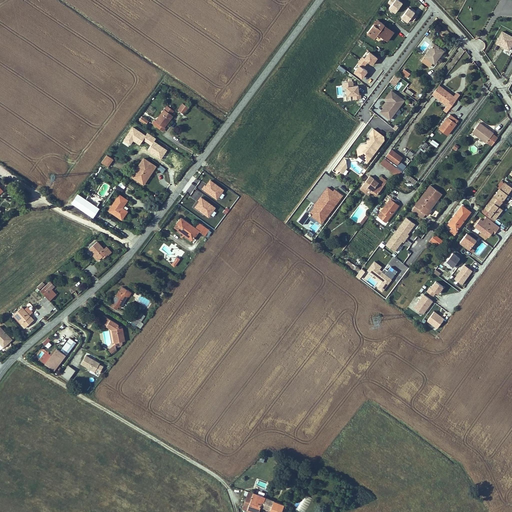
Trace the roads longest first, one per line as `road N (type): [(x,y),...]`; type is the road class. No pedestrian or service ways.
road 1 (tertiary): [(319,0),(124,259),(0,374)]
road 2 (track): [(17,354),(210,471),(231,490),(237,511)]
road 3 (unknown): [(437,9),(323,178),(320,189),(330,199)]
road 4 (unknown): [(511,128),(400,272)]
road 5 (unclassified): [(511,104),(428,0)]
